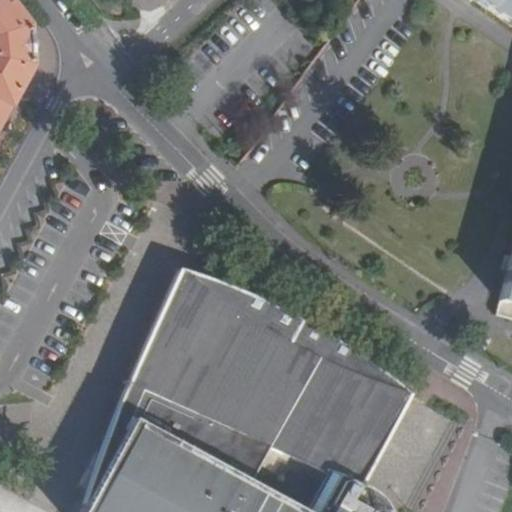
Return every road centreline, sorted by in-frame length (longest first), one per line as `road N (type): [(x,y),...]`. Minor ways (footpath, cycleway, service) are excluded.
road 1 (residential): [(84,53),(287,253),(511,399)]
road 2 (residential): [(0,208),(84,53)]
